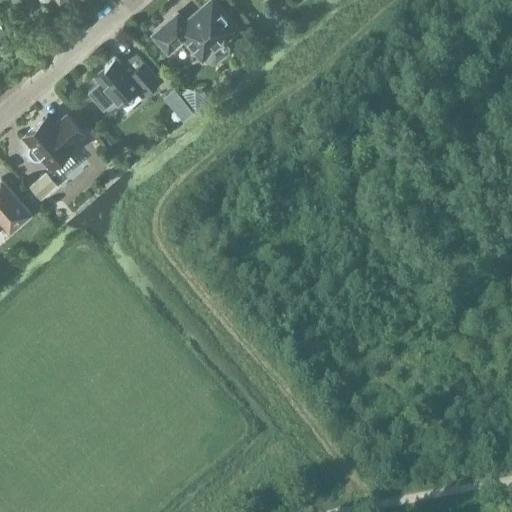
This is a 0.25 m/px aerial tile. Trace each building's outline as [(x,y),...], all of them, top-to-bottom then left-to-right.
[(185,36),(209,64),(216,64),(229,54),(228,47),(222,39),(236,27),(212,0),(211,0),(184,24),(176,14),(153,34),(168,51),(185,36)] [(115,56),(95,74),(121,104),(141,87),(146,93),(160,81),(143,61),(135,52),(120,62),(115,56)] [(174,86),(165,94),(172,102),(181,95),(174,86)] [(41,157),(50,165),(73,145),(71,143),(84,133),(67,113),(50,127),(43,119),(24,135),(32,147),(29,150),(29,153),(34,159),(38,160),(41,157)] [(1,178),(0,178),(0,222),(1,221),(10,232),(31,213),(1,178)] [(49,193),(38,180),(29,188),(40,201),(49,193)]
